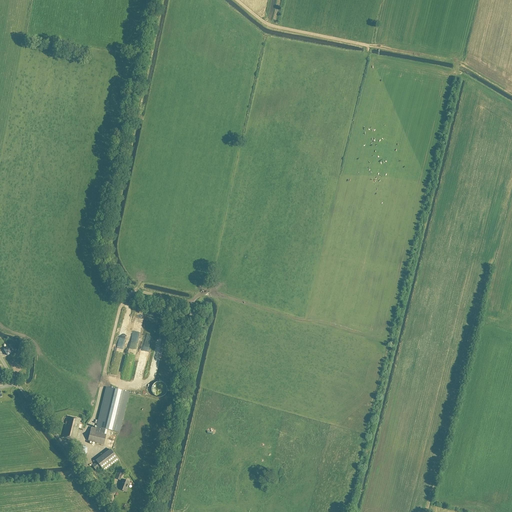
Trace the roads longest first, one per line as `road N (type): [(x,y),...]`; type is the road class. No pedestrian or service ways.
road 1 (unclassified): [(153,511),(180,361),(165,320),(120,288)]
road 2 (unclassified): [(117,511),(0,356)]
road 3 (track): [(368,45),(266,24),(236,0)]
